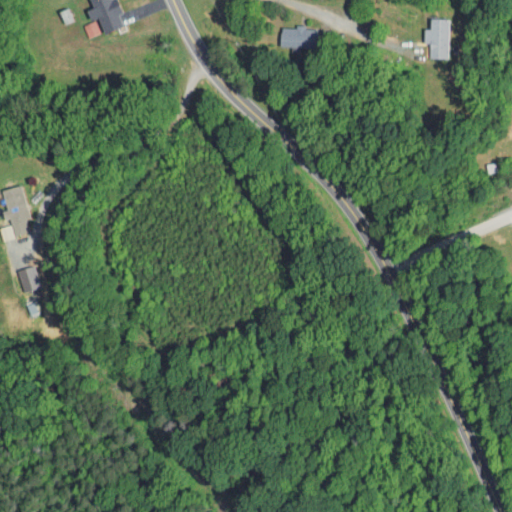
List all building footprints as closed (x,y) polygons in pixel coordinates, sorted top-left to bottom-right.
[(77,0),(90,28),(110,19),(105,7),(108,6),(105,0),(77,0)] [(410,23),(409,37),(415,37),(415,52),(433,53),(434,13),(416,13),(415,23),(410,23)] [(266,20),(266,41),(303,43),(303,23),(292,22),(292,21),(266,20)] [(0,179),(0,230),(0,231),(0,230),(0,228),(15,224),(12,212),(15,211),(7,178),(0,179)] [(26,279),(18,258),(3,263),(10,285),(26,279)]
